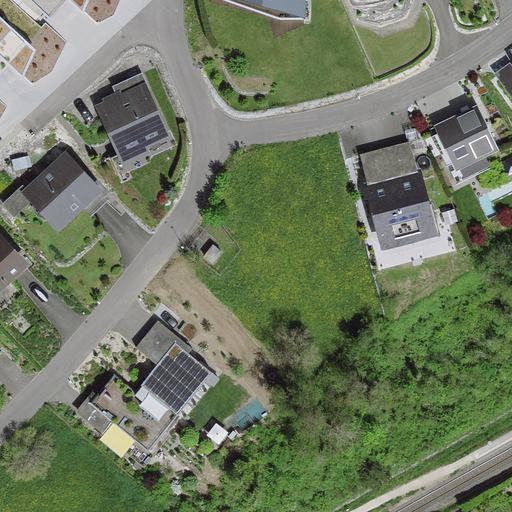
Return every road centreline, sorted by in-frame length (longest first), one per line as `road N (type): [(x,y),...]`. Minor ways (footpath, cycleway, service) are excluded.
road 1 (residential): [(0,424),(173,236),(212,143)]
road 2 (residential): [(212,143),(361,120),(431,91),(511,40)]
road 3 (residential): [(176,28),(134,43),(11,157)]
road 4 (residential): [(212,143),(176,28)]
